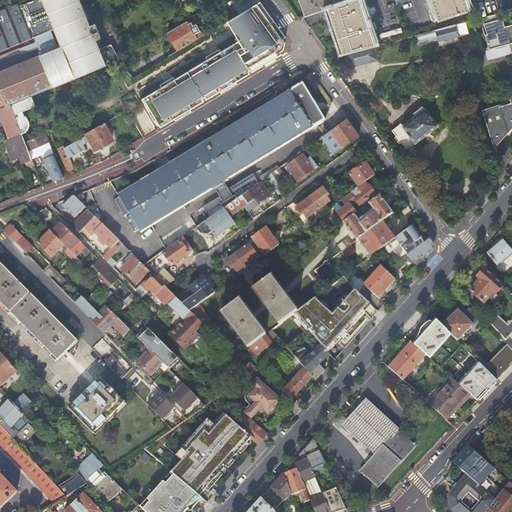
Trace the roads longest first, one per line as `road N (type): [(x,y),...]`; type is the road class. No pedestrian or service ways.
road 1 (secondary): [(455,253),(223,511)]
road 2 (residential): [(308,53),(126,161),(36,193)]
road 3 (residential): [(0,237),(151,384)]
road 4 (residential): [(371,139),(202,263)]
road 5 (residential): [(511,387),(400,505)]
road 6 (residential): [(455,253),(371,139)]
road 7 (residential): [(36,193),(133,292)]
